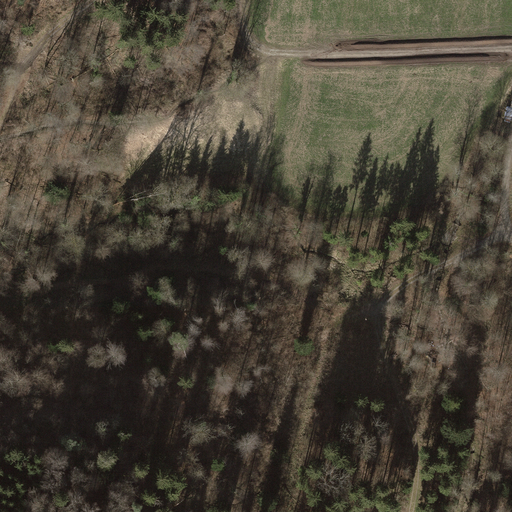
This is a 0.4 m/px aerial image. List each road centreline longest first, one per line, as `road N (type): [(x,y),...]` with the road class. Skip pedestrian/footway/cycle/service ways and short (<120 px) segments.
road 1 (track): [(509,235),(351,316),(317,317),(285,285),(264,277),(168,264),(125,283),(60,287),(17,308)]
road 2 (track): [(203,511),(168,459),(126,422),(24,395),(0,398)]
road 3 (track): [(511,50),(275,54)]
road 4 (track): [(351,316),(314,376),(285,511)]
road 5 (track): [(374,308),(408,422),(410,511)]
road 6 (track): [(94,0),(37,45),(0,123)]
